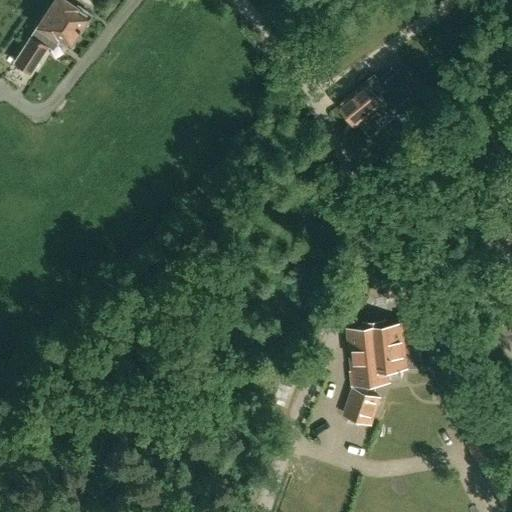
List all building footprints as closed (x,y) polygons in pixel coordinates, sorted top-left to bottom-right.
[(70,46),(89,15),(65,0),(53,0),(37,25),(70,46)] [(48,46),(31,35),(14,61),(32,72),(48,46)] [(102,56),(69,95),(81,105),(89,95),(94,99),(119,70),(102,56)] [(357,125),(384,103),(393,96),(375,74),(367,81),(366,81),(339,103),(357,125)] [(16,107),(2,124),(61,169),(75,152),(16,107)] [(402,323),(406,366),(422,364),(418,317),(401,318),(402,323)] [(375,326),(362,327),(347,328),(352,370),(351,371),(352,381),(352,388),(344,413),(371,422),(380,397),(366,393),(368,389),(367,382),(388,380),(387,368),(406,366),(402,323),(384,325),(375,326)] [(469,370),(457,376),(466,394),(478,388),(469,370)] [(500,426),(471,441),(508,509),(511,507),(511,473),(497,482),(485,460),(510,446),(500,426)] [(511,473),(511,450),(510,446),(485,460),(497,482),(511,473)]
